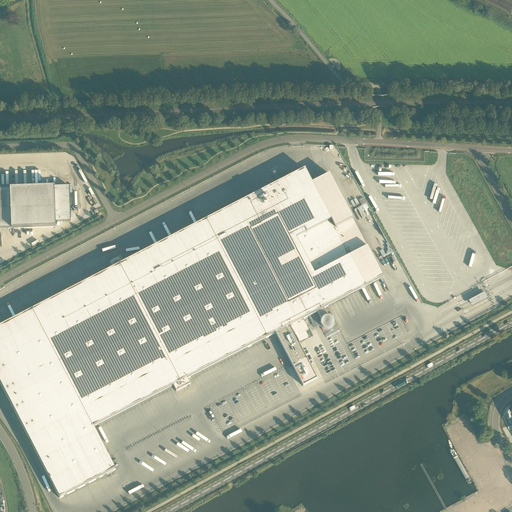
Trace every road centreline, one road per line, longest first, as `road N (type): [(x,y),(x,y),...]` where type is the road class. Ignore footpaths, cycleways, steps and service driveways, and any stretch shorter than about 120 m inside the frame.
road 1 (secondary): [(167,511),(511,322)]
road 2 (unclassified): [(377,143),(267,144),(112,219)]
road 3 (unclassified): [(377,143),(378,89),(341,81),(267,0)]
road 4 (unknown): [(141,486),(121,436),(164,412),(194,408),(220,445)]
road 5 (unclassified): [(0,147),(73,149),(112,219)]
road 6 (unclassified): [(112,219),(0,279)]
